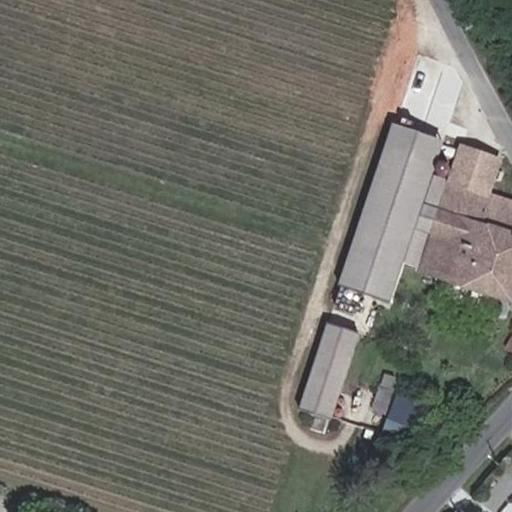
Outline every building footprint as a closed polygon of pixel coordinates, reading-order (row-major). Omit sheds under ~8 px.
[(394,256),(434,144),(385,126),(345,238),(394,256)] [(412,267),(501,296),(511,269),(511,198),(475,185),(483,160),(453,151),(412,267)] [(328,371),(359,286),(331,275),(300,361),(328,371)] [(358,409),(373,414),(384,383),(368,378),(358,409)] [(402,393),(389,434),(408,440),(421,400),(402,393)]
